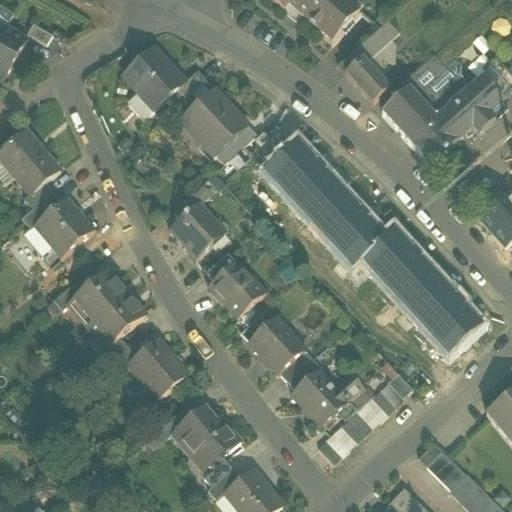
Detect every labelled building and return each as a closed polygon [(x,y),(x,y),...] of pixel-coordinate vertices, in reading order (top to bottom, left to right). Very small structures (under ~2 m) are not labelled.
[(288,12),(332,50),(359,19),(337,0),(262,0),(266,3),(268,6),(269,5),(283,18),(288,12)] [(511,0),(503,0),(434,63),(443,74),(452,65),(472,47),(480,40),(511,11),(511,0)] [(0,12),(0,25),(7,29),(13,19),(0,12)] [(372,39),(383,52),(391,45),(399,38),(387,25),(372,39)] [(7,29),(5,33),(18,40),(20,36),(7,29)] [(27,40),(46,51),(52,41),(33,30),(27,40)] [(26,45),(18,40),(5,33),(0,41),(0,85),(2,87),(26,45)] [(372,39),(353,56),(360,65),(364,69),(367,67),(383,52),(372,39)] [(480,40),(472,47),(483,59),(491,52),(480,40)] [(383,52),(367,67),(380,82),(395,70),(396,51),(391,45),(383,52)] [(137,99),(154,117),(177,96),(185,88),(154,55),(123,83),(137,99)] [(345,79),(360,65),(353,56),(337,70),(345,79)] [(467,73),(479,85),(481,83),(487,77),(483,73),(489,66),(483,59),(467,73)] [(487,77),(481,83),(502,105),(511,96),(511,80),(495,61),(489,66),(483,73),(487,77)] [(402,91),(407,96),(408,95),(417,105),(447,78),(443,74),(434,63),(433,62),(402,91)] [(345,79),(372,110),(391,94),(380,82),(367,67),(364,69),(360,65),(345,79)] [(456,69),(452,65),(443,74),(447,78),(451,83),(454,80),(460,80),(460,69),(456,69)] [(177,96),(185,104),(205,86),(197,77),(185,88),(177,96)] [(417,105),(422,110),(451,83),(447,78),(417,105)] [(454,80),(451,83),(422,110),(427,116),(430,113),(436,118),(465,91),(465,92),(465,86),(460,80),(454,80)] [(488,118),(502,105),(481,83),(479,85),(468,95),(436,125),(456,148),(471,133),(488,118)] [(468,95),(465,92),(465,91),(436,118),(430,113),(427,116),(436,125),(468,95)] [(199,148),(214,164),(215,162),(248,132),(247,131),(245,134),(232,120),(235,118),(213,95),(185,121),(204,143),(199,148)] [(422,110),(417,105),(408,95),(407,96),(381,119),(430,173),(442,162),(443,164),(447,161),(445,159),(457,148),(456,148),(436,125),(427,116),(422,110)] [(142,128),(154,117),(137,99),(125,110),(142,128)] [(245,134),(247,131),(235,118),(232,120),(245,134)] [(495,125),(488,118),(471,133),(478,140),(495,125)] [(215,162),(224,171),(238,159),(256,142),(256,141),(248,132),(215,162)] [(30,202),(31,203),(46,190),(60,178),(25,138),(0,159),(0,166),(12,181),(30,202)] [(267,154),(256,142),(238,159),(248,170),(267,154)] [(264,179),(308,227),(341,197),(297,149),(264,179)] [(12,181),(0,166),(0,186),(2,189),(12,181)] [(24,206),(32,216),(33,216),(44,207),(54,199),(46,190),(31,203),(30,202),(24,206)] [(511,194),(480,224),(505,253),(511,246),(511,194)] [(384,244),(341,197),(308,227),(351,276),(360,268),(384,244)] [(173,217),(180,226),(197,210),(199,211),(200,210),(192,200),(173,217)] [(60,265),(60,266),(95,237),(94,236),(92,237),(66,207),(68,205),(67,204),(52,217),(35,232),(35,233),(54,255),(61,263),(60,265)] [(52,217),(44,207),(33,216),(32,216),(21,226),(31,236),(35,233),(35,232),(52,217)] [(170,235),(197,265),(211,252),(212,251),(209,248),(220,237),(223,241),(225,240),(199,211),(197,210),(180,226),(170,235)] [(26,241),(45,263),(54,255),(35,233),(31,236),(26,241)] [(393,236),(384,244),(360,268),(403,315),(437,284),(393,236)] [(220,237),(209,248),(212,251),(211,252),(217,258),(230,246),(225,240),(223,241),(220,237)] [(206,278),(214,287),(234,268),(226,260),(206,278)] [(208,292),(238,325),(239,324),(235,319),(248,307),(252,312),(265,300),(235,268),(234,268),(214,287),(208,292)] [(73,307),(74,308),(93,331),(128,302),(107,277),(81,300),(73,307)] [(481,333),(437,284),(403,315),(447,363),(481,333)] [(53,308),(62,318),(67,314),(74,308),(73,307),(81,300),(73,291),(53,308)] [(128,302),(93,331),(109,351),(110,352),(119,344),(145,322),(128,302)] [(87,337),(93,331),(74,308),(67,314),(87,337)] [(248,348),(278,380),(279,379),(305,356),(275,324),(248,348)] [(103,356),(109,351),(93,331),(87,337),(103,356)] [(98,360),(107,371),(127,354),(119,344),(110,352),(109,351),(103,356),(98,360)] [(127,372),(157,407),(189,380),(177,365),(159,345),(136,364),(127,372)] [(136,364),(127,354),(107,371),(116,382),(127,372),(136,364)] [(279,379),(287,388),(312,365),(305,356),(279,379)] [(321,374),(312,365),(287,388),(295,397),(317,377),(318,377),(321,374)] [(343,413),(347,409),(333,394),(318,377),(317,377),(295,397),(291,401),(320,433),(343,413)] [(388,390),(402,405),(412,396),(397,379),(387,389),(388,390)] [(348,381),(333,394),(347,409),(362,396),(348,381)] [(395,414),(403,407),(402,405),(388,390),(380,397),(395,414)] [(343,413),(350,422),(370,404),(362,396),(347,409),(343,413)] [(387,421),(395,414),(380,397),(372,404),(387,421)] [(511,397),(485,420),(487,421),(491,418),(500,429),(496,432),(511,451),(511,397)] [(174,422),(181,432),(204,413),(197,403),(174,422)] [(380,428),(387,421),(372,404),(364,411),(380,428)] [(222,435),(227,431),(209,409),(204,413),(222,435)] [(372,435),(380,428),(364,411),(357,418),(372,435)] [(197,459),(209,473),(222,463),(241,448),(227,431),(222,435),(204,413),(181,432),(171,440),(191,464),(197,459)] [(364,442),(372,435),(357,418),(349,425),(364,442)] [(356,449),(364,442),(349,425),(341,432),(356,449)] [(348,456),(356,449),(341,432),(333,440),(348,456)] [(341,463),(348,456),(333,440),(325,447),(341,463)] [(333,470),(341,463),(325,447),(318,454),(333,470)] [(418,464),(426,472),(442,457),(434,449),(418,464)] [(450,465),(442,457),(426,472),(434,480),(450,465)] [(197,459),(191,464),(203,478),(209,473),(197,459)] [(212,477),(225,467),(222,463),(209,473),(212,477)] [(458,473),(450,465),(434,480),(442,489),(458,473)] [(203,485),(212,495),(234,477),(225,467),(212,477),(203,485)] [(466,481),(458,473),(442,489),(450,497),(466,481)] [(224,500),(233,511),(282,511),(253,476),(241,486),(224,500)] [(241,486),(234,477),(212,495),(208,498),(215,507),(224,500),(241,486)] [(497,511),(466,480),(466,481),(450,497),(449,497),(463,511),(497,511)] [(421,511),(404,494),(387,511),(421,511)]
